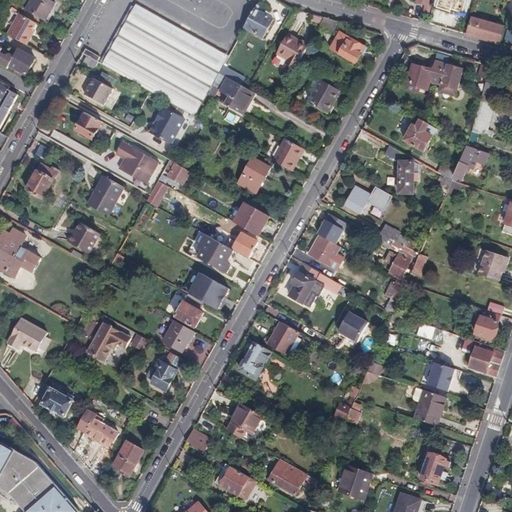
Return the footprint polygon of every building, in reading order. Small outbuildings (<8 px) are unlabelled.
[(33,0),(27,11),(46,22),(55,5),(46,0),(33,0)] [(440,0),(439,5),(464,13),(467,0),(440,0)] [(260,7),(257,6),(245,28),(264,38),(273,20),(258,11),(260,7)] [(221,91),(229,78),(220,73),(227,60),(136,7),(105,64),(197,117),(202,120),(216,95),(219,90),(221,91)] [(467,29),(466,34),(501,44),(505,27),(488,22),(490,16),(483,14),(481,20),(473,18),(470,30),(467,29)] [(9,36),(28,46),(32,39),(30,38),(34,31),(38,24),(21,15),(9,36)] [(337,21),(324,17),(319,26),(334,30),(337,21)] [(300,61),(308,46),(288,34),(278,54),(288,60),(286,63),(296,69),(300,61)] [(368,49),(343,34),(334,50),(356,63),(361,55),(364,57),(368,49)] [(0,65),(1,66),(4,61),(8,53),(0,48),(0,65)] [(88,48),(85,53),(89,55),(92,57),(99,61),(102,56),(88,48)] [(12,72),(22,78),(25,74),(28,76),(36,61),(20,52),(12,65),(11,67),(14,68),(12,72)] [(92,57),(89,55),(85,62),(96,68),(100,61),(99,61),(92,57)] [(11,67),(12,65),(4,61),(1,66),(12,72),(14,68),(11,67)] [(431,83),(440,85),(446,66),(436,63),(434,71),(414,65),(408,84),(428,89),(431,83)] [(490,73),(492,66),(484,64),(481,77),(488,79),(490,73)] [(463,71),(451,67),(446,66),(440,85),(439,92),(456,96),(463,71)] [(498,75),(499,68),(492,66),(490,73),(498,75)] [(503,77),(498,75),(490,73),(488,79),(481,101),(495,104),(503,77)] [(86,94),(105,104),(114,88),(95,78),(86,94)] [(257,94),(229,78),(221,91),(230,97),(225,105),(244,116),(257,94)] [(341,92),(322,81),(309,103),(328,115),(341,92)] [(0,132),(19,98),(9,92),(11,89),(0,83),(0,132)] [(481,101),(472,131),(492,137),(494,132),(488,130),(495,104),(481,101)] [(155,133),(173,144),(187,120),(166,108),(161,117),(153,132),(155,133)] [(236,125),(240,117),(228,112),(225,120),(236,125)] [(104,122),(88,113),(79,129),(80,133),(92,139),(96,137),(104,122)] [(425,133),(430,125),(420,120),(416,127),(413,126),(405,140),(424,151),(432,136),(425,133)] [(274,162),(293,173),(298,165),(306,151),(304,150),(287,140),(274,162)] [(152,187),(164,165),(126,143),(119,155),(125,159),(127,156),(132,159),(130,162),(124,171),(152,187)] [(38,152),(49,158),(54,150),(43,144),(38,152)] [(414,158),(390,145),(386,153),(400,162),(400,194),(413,194),(414,158)] [(453,180),(455,181),(457,178),(462,179),(468,166),(474,168),(477,161),(484,163),(488,153),(467,146),(467,149),(455,173),(442,166),(438,172),(447,177),(453,180)] [(173,162),(183,167),(191,154),(180,148),(172,161),(173,162)] [(257,193),(271,168),(255,159),(241,184),(257,193)] [(173,162),(169,170),(174,173),(172,178),(185,186),(192,172),(183,167),(173,162)] [(46,199),(62,170),(58,167),(56,171),(44,164),(29,190),(46,199)] [(110,217),(127,188),(107,177),(90,205),(110,217)] [(446,195),(447,193),(453,180),(447,177),(439,191),(446,195)] [(460,191),(462,183),(455,181),(453,180),(447,193),(450,194),(453,188),(460,191)] [(159,208),(171,188),(162,182),(150,203),(159,208)] [(346,205),(361,214),(369,202),(385,211),(388,206),(393,196),(376,187),(371,196),(356,187),(346,205)] [(503,232),(511,234),(511,203),(509,203),(506,212),(509,213),(503,232)] [(259,238),(271,217),(249,205),(238,225),(259,238)] [(320,235),(336,244),(348,223),(330,213),(318,234),(320,235)] [(102,234),(83,223),(77,235),(74,233),(69,242),(90,254),(102,234)] [(386,224),(381,233),(413,251),(418,240),(386,224)] [(400,249),(399,251),(411,257),(415,259),(417,253),(413,251),(381,233),(373,229),(369,237),(390,249),(392,245),(400,249)] [(28,236),(17,230),(13,236),(8,233),(0,246),(0,254),(0,267),(17,277),(24,265),(34,271),(42,258),(23,246),(28,236)] [(239,254),(251,260),(260,243),(243,234),(237,244),(230,240),(226,247),(239,254)] [(320,235),(309,254),(339,271),(346,259),(338,255),(343,248),(336,244),(320,235)] [(239,254),(226,247),(208,236),(205,241),(201,248),(205,251),(200,259),(227,275),(239,254)] [(190,253),(200,259),(205,251),(201,248),(205,241),(199,237),(190,253)] [(389,270),(397,255),(390,250),(381,266),(389,270)] [(479,274),(498,281),(501,272),(504,273),(509,258),(488,250),(479,274)] [(388,273),(401,280),(411,257),(399,251),(397,255),(389,270),(388,273)] [(422,255),(420,254),(418,259),(412,274),(421,277),(429,258),(422,255)] [(127,259),(120,255),(118,259),(125,263),(127,259)] [(342,285),(303,264),(293,282),(297,285),(290,296),(310,307),(322,285),(337,294),(342,285)] [(191,295),(203,275),(195,270),(184,291),(191,295)] [(218,311),(230,290),(203,275),(191,295),(195,298),(206,304),(218,311)] [(388,302),(397,306),(402,296),(407,284),(398,280),(396,284),(392,282),(386,292),(389,294),(387,297),(390,299),(388,302)] [(405,298),(410,286),(407,284),(402,296),(405,298)] [(218,311),(221,313),(233,292),(230,290),(218,311)] [(201,313),(206,304),(195,298),(190,307),(186,305),(178,320),(197,330),(205,316),(201,313)] [(384,309),(394,314),(397,306),(388,302),(384,309)] [(490,310),(504,315),(506,308),(492,303),(490,310)] [(494,341),(502,316),(490,312),(488,318),(483,317),(477,335),(494,341)] [(369,324),(350,314),(340,332),(358,343),(369,324)] [(41,349),(46,351),(52,340),(48,338),(50,334),(23,319),(9,344),(20,350),(23,344),(39,353),(41,349)] [(299,332),(281,322),(268,345),(287,355),(299,332)] [(180,349),(191,330),(177,323),(167,341),(180,349)] [(97,357),(106,363),(114,349),(117,351),(120,346),(127,350),(133,340),(106,324),(91,350),(89,353),(97,357)] [(439,344),(443,331),(436,328),(432,341),(439,344)] [(142,350),(148,339),(138,334),(132,344),(142,350)] [(272,352),(256,343),(241,370),(257,379),(272,352)] [(471,369),(497,378),(505,355),(494,351),(494,353),(478,347),(471,369)] [(177,372),(183,361),(170,353),(164,364),(161,362),(156,371),(160,373),(153,384),(167,393),(178,372),(177,372)] [(429,362),(423,381),(429,383),(436,364),(429,362)] [(368,371),(379,375),(383,366),(372,363),(368,371)] [(449,393),(457,371),(437,364),(429,386),(449,393)] [(274,378),(276,379),(279,378),(280,376),(281,373),(279,370),(276,370),(273,372),(272,375),(274,378)] [(379,375),(368,371),(363,384),(369,384),(375,381),(379,375)] [(46,400),(52,388),(46,384),(40,397),(46,400)] [(352,397),(356,399),(360,390),(350,386),(346,395),(352,397)] [(75,401),(52,388),(46,400),(43,405),(65,418),(75,401)] [(416,419),(438,427),(443,413),(448,398),(444,396),(418,388),(414,399),(422,402),(416,419)] [(352,408),(355,402),(356,399),(352,397),(347,406),(352,408)] [(246,440),(261,414),(238,401),(224,427),(246,440)] [(352,408),(345,423),(355,427),(362,413),(360,412),(362,406),(355,402),(352,408)] [(335,418),(345,423),(352,408),(347,406),(342,404),(335,418)] [(88,410),(78,428),(88,434),(90,430),(114,444),(119,435),(96,421),(99,415),(88,410)] [(211,438),(194,429),(187,441),(204,450),(211,438)] [(80,511),(35,462),(0,442),(0,487),(11,493),(26,511),(80,511)] [(132,475),(145,452),(129,443),(115,467),(132,475)] [(329,461),(332,453),(327,451),(323,457),(329,461)] [(423,479),(439,485),(441,480),(446,482),(449,473),(444,471),(447,460),(431,454),(429,461),(426,460),(425,464),(428,465),(423,479)] [(309,474),(283,460),(271,481),(297,495),(309,474)] [(254,479),(226,464),(222,470),(225,471),(218,483),(244,498),(254,479)] [(255,470),(244,464),(240,470),(251,476),(255,470)] [(348,466),(339,491),(364,500),(373,475),(348,466)] [(243,507),(202,484),(200,489),(240,510),(243,507)] [(404,493),(397,511),(424,511),(428,502),(404,493)] [(185,508),(180,502),(176,506),(181,511),(185,508)]
